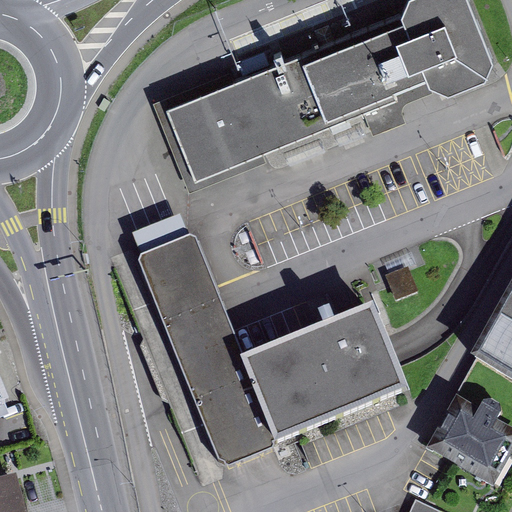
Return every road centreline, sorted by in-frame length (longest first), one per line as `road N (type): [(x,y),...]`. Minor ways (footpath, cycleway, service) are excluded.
road 1 (secondary): [(60,341),(53,120)]
road 2 (secondary): [(0,275),(83,433)]
road 3 (secondary): [(0,204),(60,341)]
road 4 (secondary): [(57,111),(153,0)]
